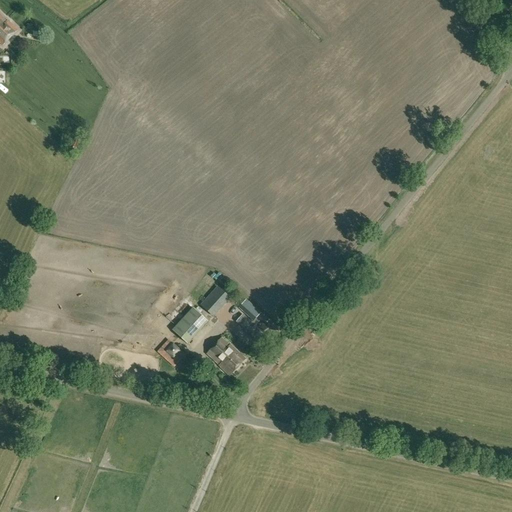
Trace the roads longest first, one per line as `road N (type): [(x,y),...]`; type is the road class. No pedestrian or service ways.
road 1 (unclassified): [(232,415),(509,72)]
road 2 (unclassified): [(511,480),(232,415)]
road 3 (unclassified): [(232,415),(0,368)]
